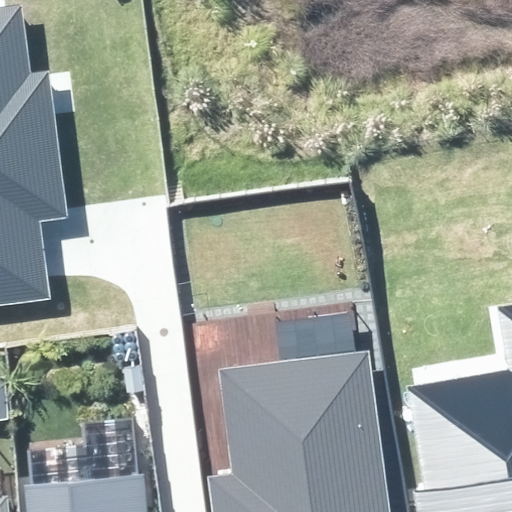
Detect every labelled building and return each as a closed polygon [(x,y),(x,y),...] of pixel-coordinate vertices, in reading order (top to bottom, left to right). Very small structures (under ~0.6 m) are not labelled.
[(0,304),(50,298),(43,246),(40,220),(67,216),(48,71),(31,73),(22,3),(0,5),(0,304)] [(511,511),(511,303),(493,306),(503,369),(401,386),(417,482),(409,484),(414,511),(511,511)] [(392,511),(371,348),(217,367),(231,474),(208,476),(212,511),(392,511)] [(147,511),(144,472),(23,483),(25,511),(147,511)] [(0,511),(8,511),(7,495),(0,496),(0,511)]
